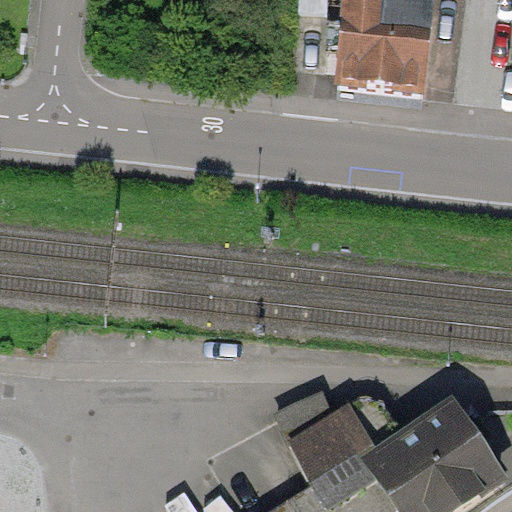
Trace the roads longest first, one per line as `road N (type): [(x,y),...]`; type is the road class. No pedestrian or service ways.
road 1 (residential): [(511,178),(59,116)]
road 2 (residential): [(200,426),(0,393)]
